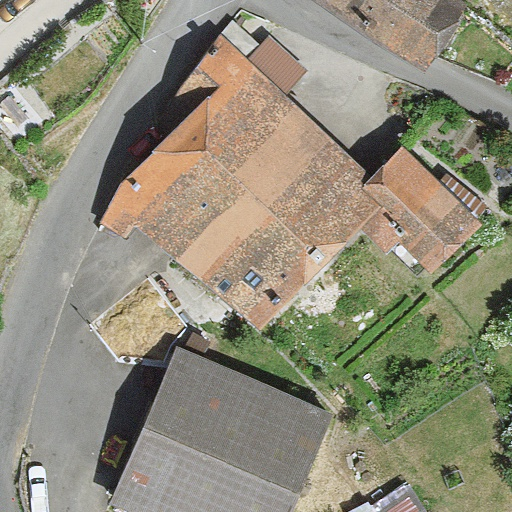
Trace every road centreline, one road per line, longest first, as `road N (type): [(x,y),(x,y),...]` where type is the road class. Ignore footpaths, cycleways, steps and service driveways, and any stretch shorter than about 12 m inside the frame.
road 1 (residential): [(0,419),(65,222),(145,73),(202,0)]
road 2 (residential): [(511,112),(324,33),(273,0)]
